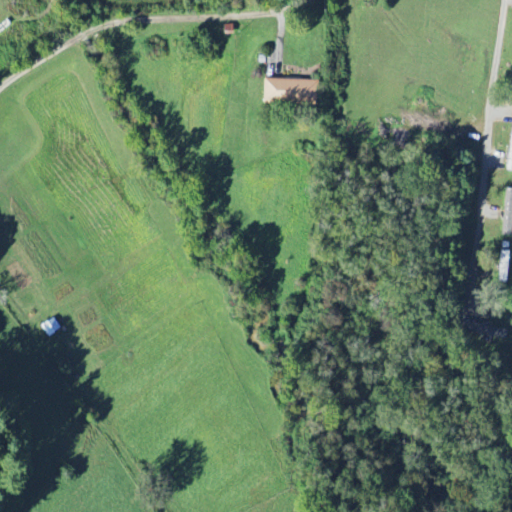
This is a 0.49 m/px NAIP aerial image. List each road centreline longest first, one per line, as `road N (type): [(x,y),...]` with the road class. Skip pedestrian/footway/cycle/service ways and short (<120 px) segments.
road 1 (residential): [(2,511),(13,484),(0,403),(33,65),(94,29),(276,12),(310,0)]
road 2 (residential): [(505,0),(470,311)]
